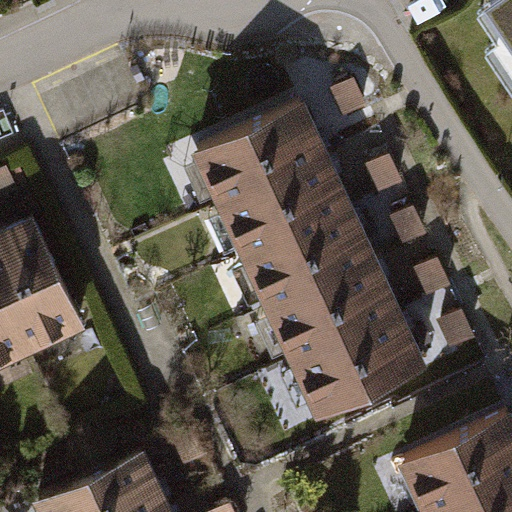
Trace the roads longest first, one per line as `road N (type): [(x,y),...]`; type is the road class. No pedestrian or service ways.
road 1 (residential): [(359,0),(378,12),(511,222)]
road 2 (residential): [(0,69),(156,0)]
